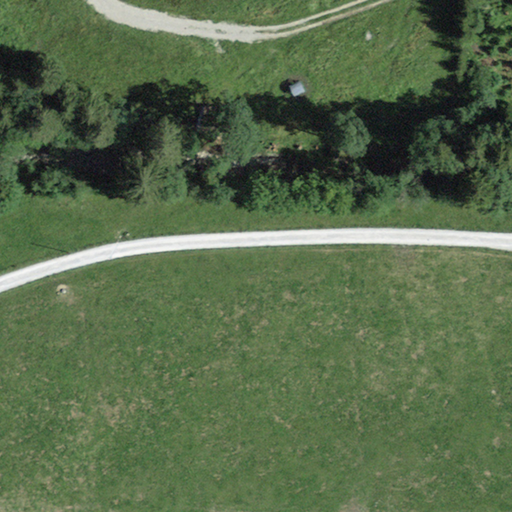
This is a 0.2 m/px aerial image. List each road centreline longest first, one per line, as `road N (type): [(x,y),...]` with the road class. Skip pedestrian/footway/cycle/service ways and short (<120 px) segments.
road 1 (track): [(0,282),(137,244),(214,235),(511,235)]
road 2 (track): [(99,0),(143,20),(243,34),(278,31),(372,0)]
